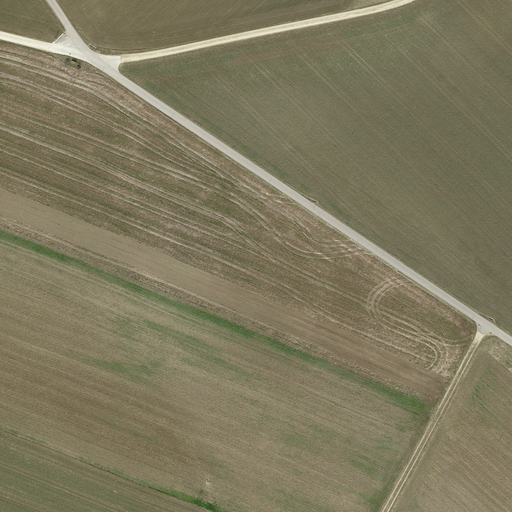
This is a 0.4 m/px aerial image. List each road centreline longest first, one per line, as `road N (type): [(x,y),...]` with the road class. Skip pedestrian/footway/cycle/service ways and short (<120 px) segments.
road 1 (track): [(103,65),(511,341)]
road 2 (track): [(120,59),(404,0)]
road 3 (track): [(387,511),(487,324)]
